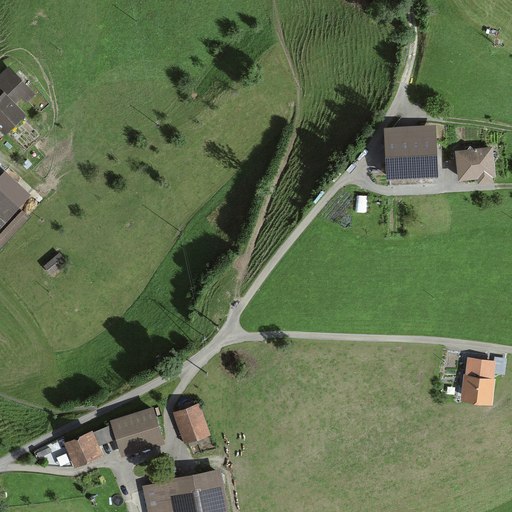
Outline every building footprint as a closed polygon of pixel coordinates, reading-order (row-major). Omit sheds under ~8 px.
[(0,133),(18,117),(11,109),(27,94),(4,70),(0,73),(0,133)] [(436,125),(384,127),(386,180),(438,178),(436,125)] [(491,148),(457,152),(460,178),(479,176),(479,182),(492,180),(491,176),(494,175),(491,148)] [(0,193),(0,222),(14,207),(0,193)] [(44,268),(52,276),(67,262),(60,254),(44,268)] [(494,363),(469,359),(463,399),(488,403),(494,363)] [(192,402),(171,410),(182,442),(203,434),(192,402)] [(144,408),(102,420),(112,456),(155,443),(144,408)] [(91,434),(67,444),(76,465),(100,455),(91,434)] [(229,511),(221,466),(152,479),(152,482),(143,484),(148,511),(229,511)]
